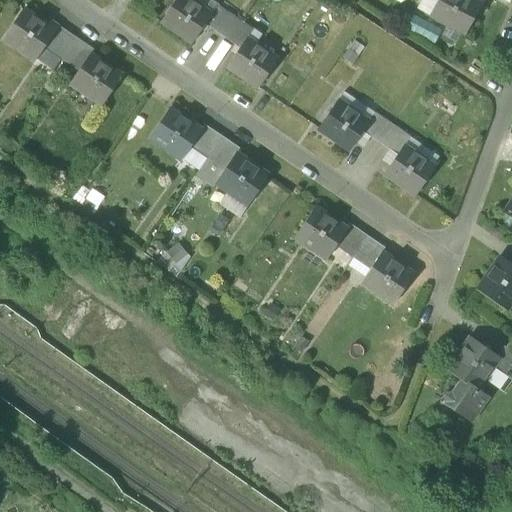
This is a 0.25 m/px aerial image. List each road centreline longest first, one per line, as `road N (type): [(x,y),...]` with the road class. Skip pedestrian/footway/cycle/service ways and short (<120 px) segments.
road 1 (residential): [(455,264),(65,0)]
road 2 (residential): [(511,106),(455,264)]
